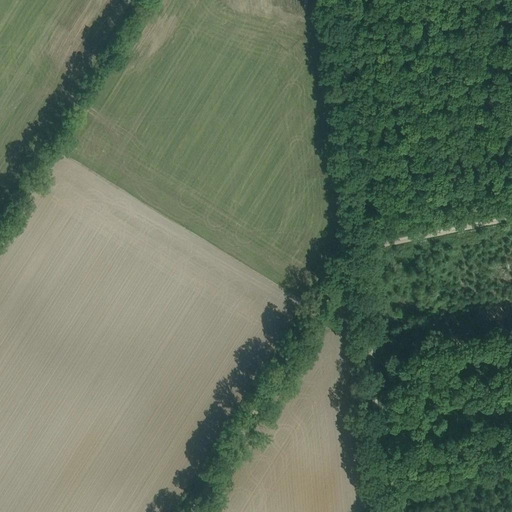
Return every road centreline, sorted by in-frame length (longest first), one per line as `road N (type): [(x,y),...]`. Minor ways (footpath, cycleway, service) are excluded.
road 1 (track): [(339,0),(383,511)]
road 2 (track): [(511,218),(361,249)]
